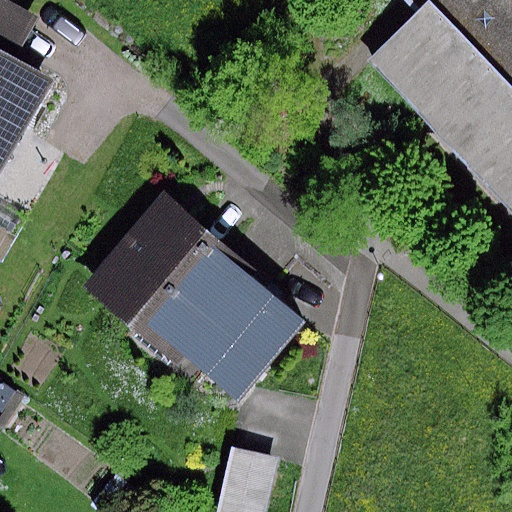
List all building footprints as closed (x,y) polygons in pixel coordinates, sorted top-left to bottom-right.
[(0,0),(0,56),(9,61),(32,17),(0,0)] [(511,0),(404,0),(417,13),(371,60),(511,210),(511,0)] [(9,61),(0,56),(0,170),(48,82),(9,61)] [(303,319),(165,202),(92,287),(230,404),(303,319)] [(259,511),(271,456),(229,447),(215,511),(259,511)]
